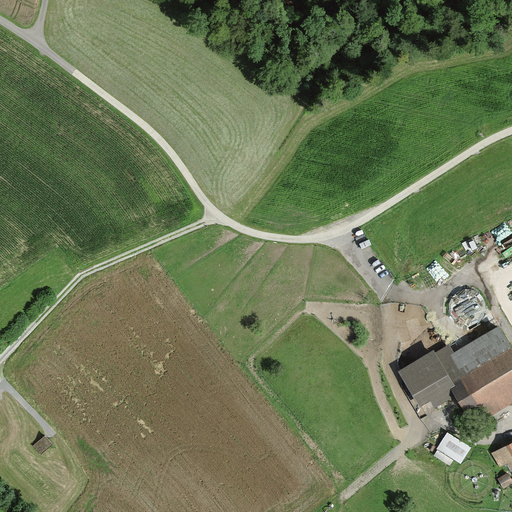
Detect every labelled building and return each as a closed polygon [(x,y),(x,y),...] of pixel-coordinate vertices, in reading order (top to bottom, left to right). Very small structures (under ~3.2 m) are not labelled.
[(488,234),(496,248),(511,237),(511,230),(507,222),(488,234)] [(451,343),(403,372),(422,404),(432,398),(437,406),(459,392),(477,422),(511,400),(511,348),(500,329),(457,354),(451,343)] [(473,447),(449,433),(439,450),(463,464),(473,447)] [(45,437),(36,446),(44,454),(53,444),(45,437)] [(511,444),(500,451),(511,471),(511,444)] [(511,483),(511,479),(509,474),(500,478),(505,487),(511,483)]
